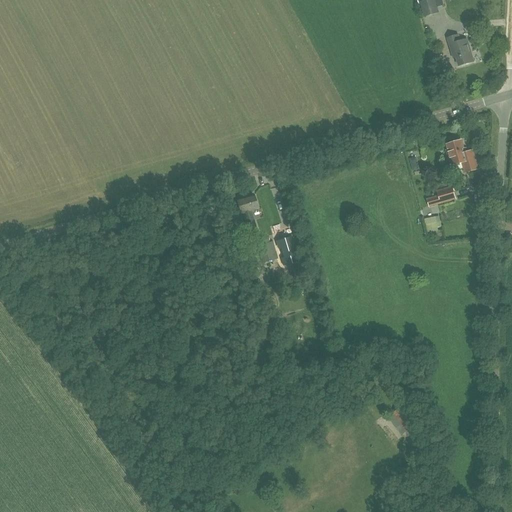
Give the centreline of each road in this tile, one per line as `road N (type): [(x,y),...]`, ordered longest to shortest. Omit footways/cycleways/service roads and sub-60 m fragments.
road 1 (tertiary): [(504,96),(0,248)]
road 2 (unclassified): [(496,511),(504,96)]
